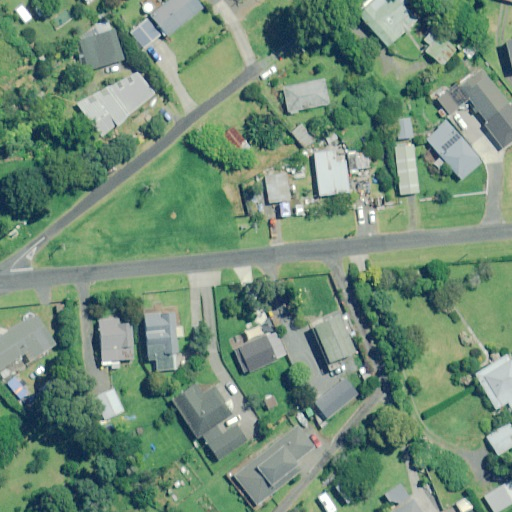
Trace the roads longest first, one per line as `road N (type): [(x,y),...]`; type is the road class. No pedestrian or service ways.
road 1 (residential): [(10,282),(511,229)]
road 2 (residential): [(10,282),(19,257),(255,66)]
